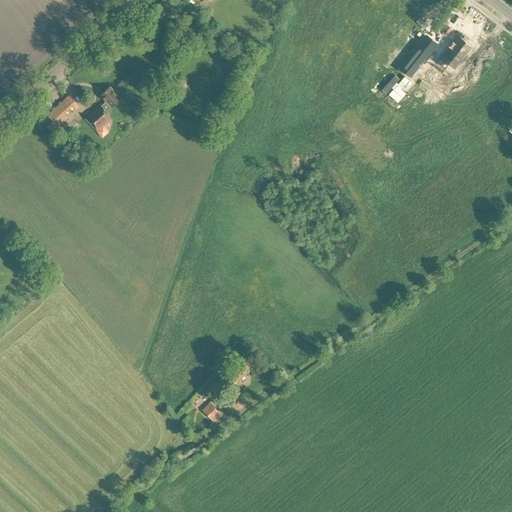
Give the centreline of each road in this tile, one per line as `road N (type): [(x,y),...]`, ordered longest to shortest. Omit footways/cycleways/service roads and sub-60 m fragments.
road 1 (track): [(511,217),(223,424)]
road 2 (unclassified): [(0,123),(130,0)]
